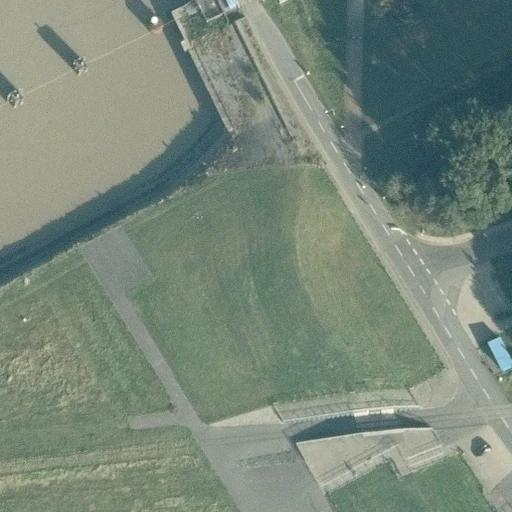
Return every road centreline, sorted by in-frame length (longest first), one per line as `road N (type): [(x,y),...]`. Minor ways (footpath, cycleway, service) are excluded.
road 1 (unclassified): [(248,0),(412,274)]
road 2 (track): [(207,445),(119,302),(116,266)]
road 3 (track): [(191,418),(0,440)]
road 4 (tertiary): [(511,433),(412,274)]
